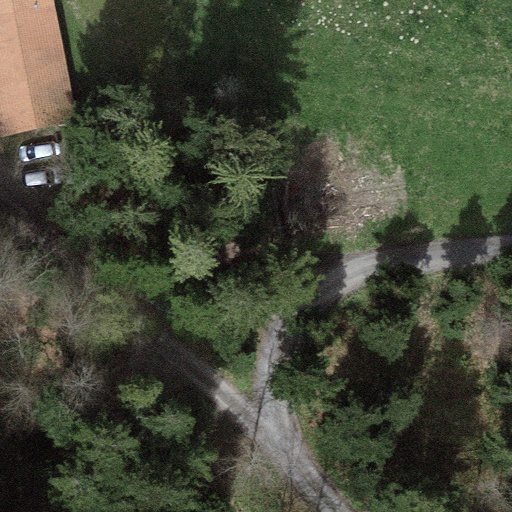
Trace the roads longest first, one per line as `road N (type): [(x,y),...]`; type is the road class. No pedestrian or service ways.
road 1 (track): [(292,274),(59,227),(0,190)]
road 2 (track): [(247,394),(150,321),(59,227)]
